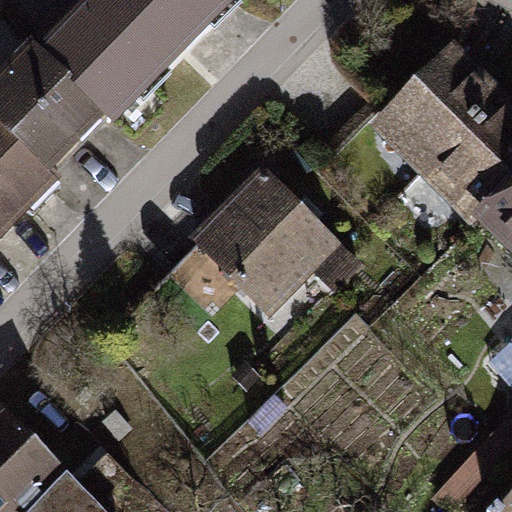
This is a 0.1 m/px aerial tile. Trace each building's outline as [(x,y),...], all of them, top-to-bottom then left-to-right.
[(232,0),(93,0),(43,50),(117,123),(122,128),(241,9),(232,0)] [(0,86),(0,125),(58,182),(117,123),(43,50),(39,46),(0,86)] [(381,135),(474,222),(511,182),(511,97),(462,50),(381,135)] [(0,257),(65,189),(58,182),(0,126),(0,257)] [(260,172),(191,247),(260,311),(300,268),(323,289),(353,258),(260,172)] [(511,182),(474,222),(511,257),(511,182)] [(107,511),(13,412),(0,424),(0,511),(107,511)]
